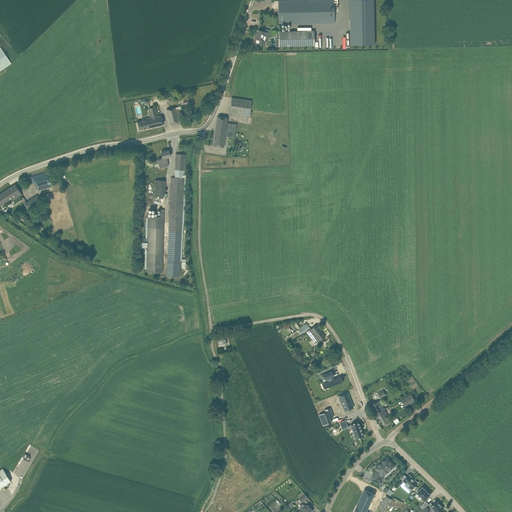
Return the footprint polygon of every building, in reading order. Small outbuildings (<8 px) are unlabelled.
[(309,0),(278,1),(279,24),(335,23),(335,5),(334,0),(309,0)] [(373,0),(349,0),(350,44),(374,44),(373,0)] [(257,33),(254,42),(264,45),(265,41),(264,40),(265,36),(266,36),(267,32),(259,30),(258,33),(257,33)] [(314,46),(314,31),(279,31),(279,46),(314,46)] [(0,71),(11,64),(0,47),(0,71)] [(252,101),(237,99),(232,98),(229,113),(250,116),(252,101)] [(184,120),(183,115),(181,106),(167,109),(170,123),(184,120)] [(148,118),(150,128),(163,125),(161,115),(157,116),(155,107),(148,109),(150,117),(148,118)] [(237,124),(227,123),(228,118),(217,117),(214,146),(224,147),(225,135),(232,136),(233,133),(235,133),(237,124)] [(142,119),(142,121),(137,122),(139,130),(150,128),(148,118),(142,119)] [(161,152),(162,158),(158,159),(160,168),(164,167),(163,163),(167,162),(166,158),(170,157),(169,150),(161,152)] [(185,154),(176,154),(175,170),(176,170),(184,170),(185,170),(185,154)] [(52,182),(49,172),(31,177),(33,183),(35,183),(36,187),(37,187),(38,191),(52,186),(51,183),(52,182)] [(185,259),(182,259),(186,178),(171,178),(168,232),(167,276),(179,277),(180,274),(181,274),(181,262),(185,262),(185,259)] [(155,180),(154,196),(164,197),(165,180),(155,180)] [(22,195),(18,189),(15,184),(0,194),(0,204),(1,206),(11,200),(13,202),(22,195)] [(32,198),(27,202),(32,208),(36,205),(32,198)] [(139,238),(139,247),(145,248),(144,269),(146,269),(146,272),(162,273),(163,232),(164,220),(164,210),(160,210),(160,215),(158,215),(158,217),(152,216),(148,216),(148,218),(146,218),(145,238),(139,238)] [(299,331),(301,334),(310,328),(307,324),(305,325),(305,324),(300,328),(301,330),(299,331)] [(308,331),(311,335),(312,334),(318,341),(325,337),(316,325),(308,331)] [(334,376),(332,372),(323,375),(325,379),(327,379),(328,381),(325,382),(328,387),(343,381),(341,376),(332,379),(331,377),(334,376)] [(348,393),(342,396),(341,395),(337,396),(337,397),(340,403),(342,402),(345,410),(345,411),(353,407),(348,393)] [(415,401),(413,396),(411,394),(401,400),(405,405),(408,403),(409,404),(415,401)] [(377,417),(378,417),(383,425),(391,421),(379,400),(370,406),(377,417)] [(330,407),(325,409),(324,409),(325,411),(319,414),(323,425),(331,422),(331,421),(329,418),(329,417),(330,417),(333,416),(330,407)] [(346,419),(339,422),(342,430),(342,429),(342,428),(348,426),(349,425),(348,425),(346,420),(347,420),(346,419)] [(354,423),(351,424),(355,434),(356,434),(357,437),(356,438),(360,437),(361,437),(364,435),(359,421),(355,422),(354,422),(354,423)] [(370,479),(381,484),(383,478),(381,477),(395,466),(387,457),(375,468),(377,470),(375,472),(374,474),(373,474),(370,479)] [(0,488),(11,481),(3,469),(0,470),(0,488)] [(407,477),(403,481),(412,489),(418,483),(409,475),(407,477)] [(417,493),(425,500),(430,495),(425,490),(426,489),(424,487),(423,487),(420,490),(419,489),(417,491),(418,492),(417,493)] [(365,489),(358,505),(368,509),(371,502),(375,494),(365,489)] [(299,498),(303,502),(308,498),(304,493),(299,498)] [(378,508),(384,511),(392,499),(386,495),(378,508)] [(427,506),(428,504),(426,501),(420,506),(423,509),(427,506)] [(430,510),(432,509),(434,511),(438,511),(444,508),(437,501),(430,507),(429,508),(427,506),(423,509),(421,511),(428,511),(431,510),(430,510)]
